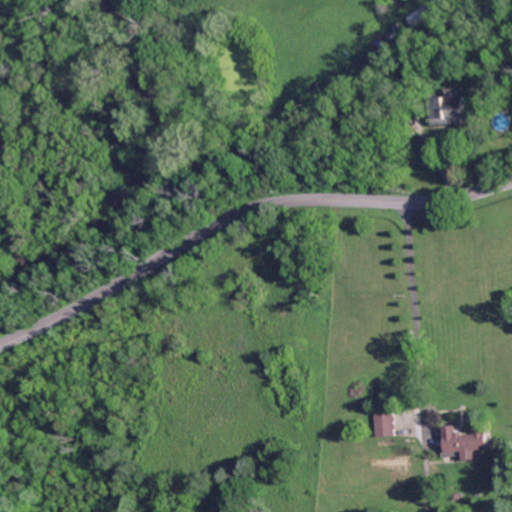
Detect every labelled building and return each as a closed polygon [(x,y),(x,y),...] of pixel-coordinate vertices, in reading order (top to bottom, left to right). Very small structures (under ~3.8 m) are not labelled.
[(424,55),(414,41),(436,24),(446,38),(424,55)] [(511,60),(504,61),(503,52),(511,51),(511,60)] [(383,103),(378,96),(376,98),(367,88),(377,79),(391,96),(383,103)] [(465,125),(456,126),(455,124),(453,124),(452,124),(450,124),(434,125),(433,113),(431,98),(432,98),(446,97),(457,97),(464,96),(465,125)] [(376,437),(374,415),(392,414),(393,414),(394,435),(394,436),(376,437)] [(487,449),(462,451),(451,452),(445,453),(444,439),(442,427),(455,426),(456,432),(456,433),(459,433),(460,433),(461,433),(462,434),(462,435),(473,434),(472,425),(485,424),(487,449)]
